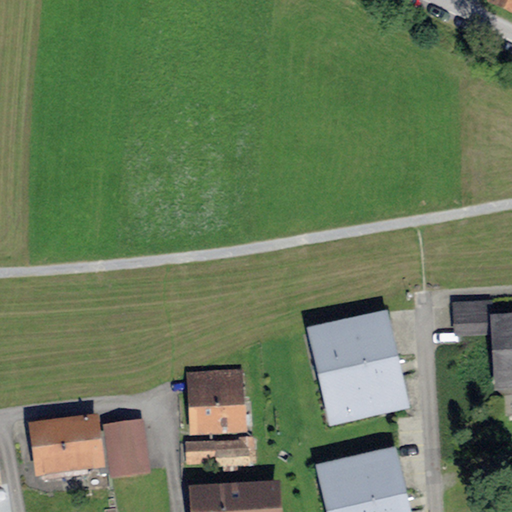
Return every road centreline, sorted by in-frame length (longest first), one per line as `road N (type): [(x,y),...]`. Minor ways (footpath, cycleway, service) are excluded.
road 1 (track): [(0,274),(191,257),(511,204)]
road 2 (residential): [(436,511),(424,293)]
road 3 (residential): [(0,420),(160,400)]
